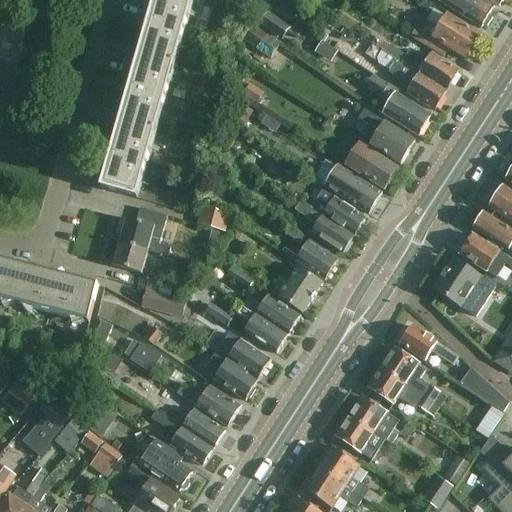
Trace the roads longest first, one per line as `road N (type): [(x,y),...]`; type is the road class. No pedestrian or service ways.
road 1 (secondary): [(230,511),(511,74)]
road 2 (residential): [(0,243),(25,248),(44,231),(109,0)]
